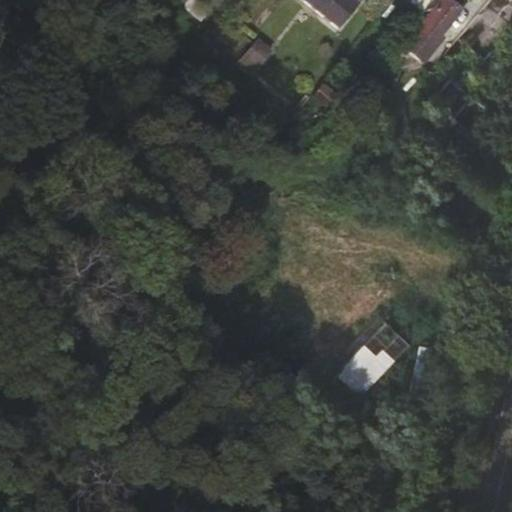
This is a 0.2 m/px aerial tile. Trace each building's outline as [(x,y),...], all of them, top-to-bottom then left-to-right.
[(208,11),(194,0),(173,0),(182,7),(177,13),(194,27),(208,11)] [(305,0),(324,16),(337,0),(305,0)] [(336,25),(356,0),(337,0),(324,16),(336,25)] [(439,34),(458,11),(444,0),(438,0),(437,1),(400,47),(421,64),(443,37),(439,34)] [(511,1),(510,0),(494,0),(479,20),(508,43),(511,38),(511,1)] [(235,60),(246,46),(232,35),(221,48),(235,60)] [(253,74),(271,52),(255,39),(237,61),(253,74)] [(339,98),(320,83),(309,97),(328,112),(339,98)] [(396,138),(414,116),(403,107),(371,146),(379,153),(393,136),(396,138)] [(395,165),(389,174),(407,187),(413,179),(395,165)] [(361,394),(412,342),(387,317),(336,370),(361,394)]
